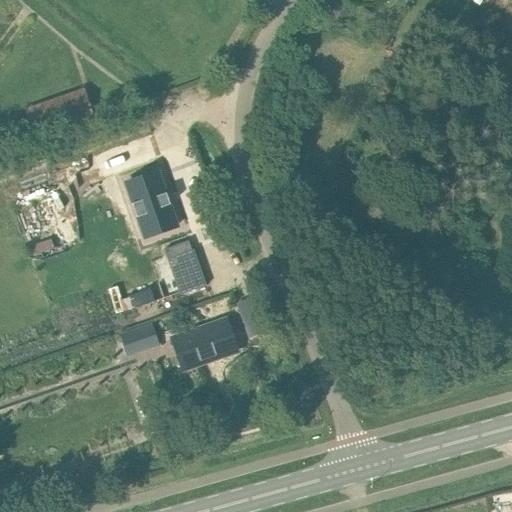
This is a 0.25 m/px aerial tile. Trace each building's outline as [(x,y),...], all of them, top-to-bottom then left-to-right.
[(93,113),(84,88),(23,109),(32,134),(93,113)] [(160,231),(160,232),(161,232),(161,231),(175,226),(175,227),(176,226),(176,225),(169,205),(170,205),(166,194),(165,194),(158,173),(157,173),(156,173),(142,178),(141,178),(141,179),(127,184),(127,183),(126,183),(126,184),(133,204),(132,204),(137,217),(144,236),(145,236),(145,237),(146,237),(146,236),(160,231)] [(193,250),(192,250),(188,241),(164,249),(180,295),(206,286),(193,250)] [(257,315),(242,320),(248,337),(263,332),(257,315)] [(237,350),(226,320),(172,339),(183,369),(237,350)] [(183,402),(160,410),(173,449),(196,441),(183,402)]
